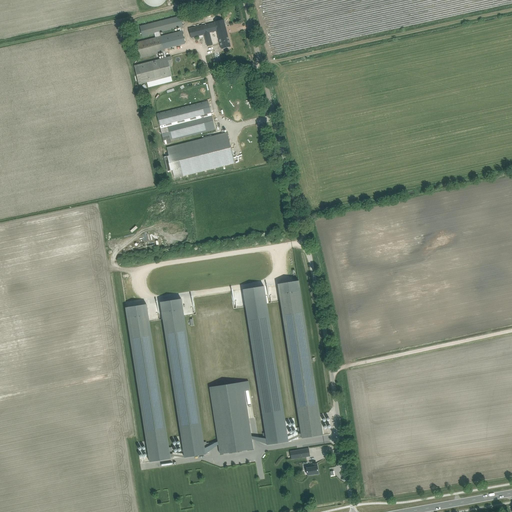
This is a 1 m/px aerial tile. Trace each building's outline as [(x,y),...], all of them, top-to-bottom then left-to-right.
[(181,27),(183,27),(180,16),(140,26),(143,37),(154,34),(155,38),(136,43),(140,59),(163,53),(165,58),(134,66),(139,85),(172,76),(169,65),(173,63),(171,56),(166,57),(164,49),(185,44),(181,27)] [(215,23),(212,23),(214,32),(217,31),(222,49),(231,47),(224,19),(215,22),(215,23)] [(191,38),(194,37),(196,37),(197,36),(198,36),(204,35),(205,37),(207,46),(213,45),(210,33),(214,32),(212,23),(202,26),(202,25),(189,29),(191,38)] [(208,101),(156,113),(164,145),(171,143),(171,140),(215,131),(208,101)] [(173,178),(234,164),(227,133),(166,147),(168,156),(165,156),(169,171),(172,171),(173,178)] [(278,284),(301,438),(323,435),(299,280),(278,284)] [(244,297),(265,430),(263,431),(264,441),(267,441),(288,438),(266,293),(244,297)] [(206,443),(206,442),(204,442),(182,299),(160,302),(181,436),(184,456),(185,458),(209,454),(209,451),(208,443),(206,444),(206,443)] [(126,308),(125,308),(146,441),(150,461),(169,458),(173,457),(172,448),(169,448),(169,447),(150,322),(147,304),(126,308)] [(224,446),(225,455),(252,450),(251,442),(254,441),(246,391),(251,391),(251,390),(250,382),(211,388),(221,447),(224,446)] [(310,456),(309,448),(290,451),(291,459),(310,456)] [(306,468),(307,475),(318,473),(317,463),(314,464),(314,467),(306,468)]
